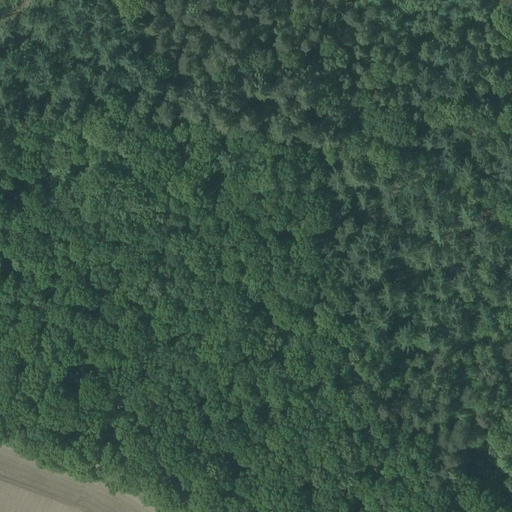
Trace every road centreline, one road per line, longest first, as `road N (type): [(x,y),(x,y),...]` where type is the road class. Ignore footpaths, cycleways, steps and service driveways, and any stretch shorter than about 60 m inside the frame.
road 1 (track): [(511,181),(336,125),(321,142),(324,176),(185,171),(41,209),(0,211)]
road 2 (track): [(0,108),(511,0)]
road 3 (track): [(324,176),(352,311),(339,355),(497,511)]
road 4 (track): [(511,102),(390,96),(350,108),(336,125)]
